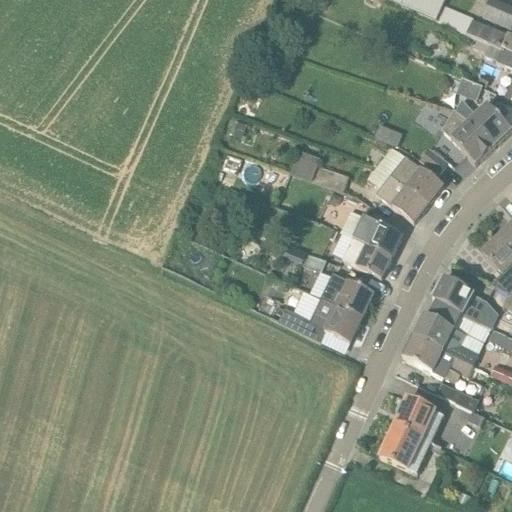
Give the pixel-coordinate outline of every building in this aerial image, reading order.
[(401,7),(437,23),(447,0),(383,0),(400,8),(401,7)] [(481,20),(511,34),(511,32),(511,11),(490,1),(481,20)] [(511,38),(509,37),(477,24),(469,40),(511,58),(511,38)] [(511,103),(511,58),(469,40),(466,47),(486,56),(485,60),(511,71),(511,81),(503,100),(511,103)] [(486,91),(491,81),(482,77),(477,87),(486,91)] [(476,105),(482,91),(462,82),(456,96),(476,105)] [(511,135),(511,134),(487,108),(476,118),(463,102),(456,114),(469,125),(494,152),(511,135)] [(476,169),(494,152),(469,125),(456,114),(454,112),(442,132),(476,169)] [(235,123),(229,137),(242,142),(248,128),(235,123)] [(375,139),(386,145),(397,150),(403,138),(380,127),(375,139)] [(383,153),(386,145),(375,139),(371,148),(383,153)] [(421,164),(440,178),(448,166),(429,153),(421,164)] [(221,171),(236,177),(241,163),(227,157),(221,171)] [(349,180),(296,160),(290,176),(312,184),(343,196),(349,180)] [(429,208),(444,189),(406,160),(390,179),(399,185),(429,208)] [(414,227),(429,208),(399,185),(390,179),(376,197),(414,227)] [(340,205),(342,198),(332,194),(328,205),(333,207),(340,205)] [(392,261),(403,240),(363,220),(353,242),(392,261)] [(511,227),(500,239),(511,252),(511,227)] [(338,245),(342,237),(334,233),(330,241),(338,245)] [(511,252),(500,239),(483,255),(502,276),(490,288),(509,296),(511,297),(511,296),(511,252)] [(382,283),(392,261),(353,242),(342,264),(382,283)] [(323,276),(328,264),(307,255),(302,268),(323,276)] [(337,310),(362,323),(374,298),(334,278),(328,289),(344,297),(337,310)] [(433,303),(437,305),(492,333),(506,340),(511,329),(497,322),(499,318),(488,305),(444,282),(433,303)] [(337,310),(321,302),(310,325),(284,312),(278,326),(320,346),(326,335),(350,347),(362,323),(337,310)] [(474,370),(492,333),(437,305),(429,321),(425,319),(414,341),(474,370)] [(402,363),(444,383),(454,388),(459,378),(468,381),(474,370),(414,341),(402,363)] [(476,406),(475,401),(443,386),(438,396),(456,405),(456,406),(473,414),(476,406)] [(395,430),(432,447),(444,420),(407,403),(395,430)] [(485,421),(472,415),(468,425),(480,431),(485,421)] [(417,479),(432,447),(395,430),(380,462),(417,479)] [(472,501),(460,496),(455,506),(467,511),(472,501)]
